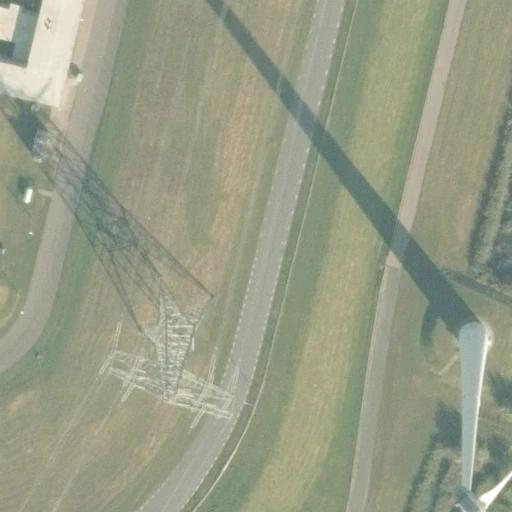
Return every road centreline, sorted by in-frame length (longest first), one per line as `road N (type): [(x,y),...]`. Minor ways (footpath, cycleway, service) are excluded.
road 1 (unclassified): [(156,511),(211,443),(235,388),(332,0)]
road 2 (unclassified): [(108,0),(38,301),(22,336),(0,349)]
